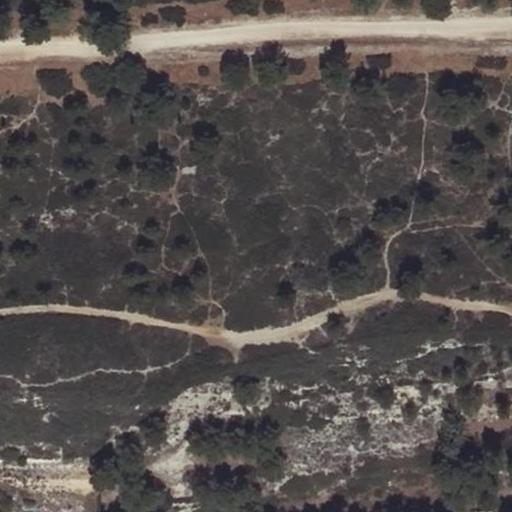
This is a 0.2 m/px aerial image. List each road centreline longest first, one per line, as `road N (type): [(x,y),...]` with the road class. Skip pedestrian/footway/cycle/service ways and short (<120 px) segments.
road 1 (track): [(0,316),(63,307),(225,334),(302,325),(388,294),(511,307)]
road 2 (track): [(511,29),(0,51)]
